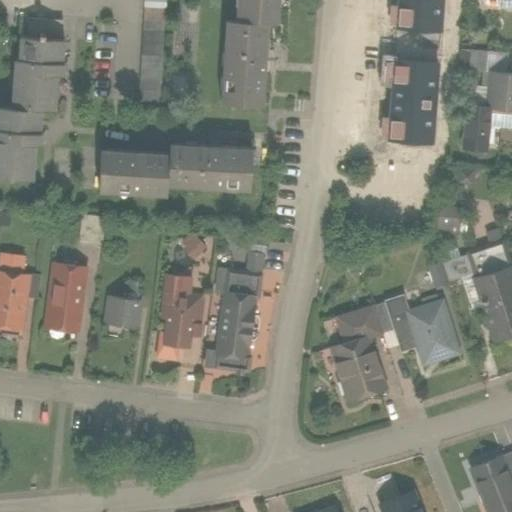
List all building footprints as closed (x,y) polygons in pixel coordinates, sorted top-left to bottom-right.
[(167,89),(168,0),(147,0),(146,88),(167,89)] [(215,101),(263,103),(267,24),(276,25),(277,0),(233,0),(233,20),(219,19),(215,101)] [(29,41),(16,41),(16,58),(8,58),(6,109),(37,110),(54,110),(55,75),(59,76),(60,40),(36,39),(36,35),(29,35),(29,41)] [(465,48),(465,67),(493,68),(493,48),(465,48)] [(511,74),(488,74),(487,108),(486,114),(511,114),(511,74)] [(485,149),(486,114),(487,108),(463,106),(462,148),(485,149)] [(6,109),(0,108),(0,177),(29,179),(31,144),(36,144),(37,110),(6,109)] [(167,187),(249,193),(252,154),(170,148),(169,157),(98,152),(95,190),(166,195),(167,187)] [(98,216),(98,227),(85,227),(85,240),(106,240),(107,216),(98,216)] [(455,221),(432,219),(430,245),(453,247),(455,221)] [(192,236),(179,249),(191,261),(204,248),(192,236)] [(456,263),(486,356),(511,347),(511,262),(507,246),(456,263)] [(0,331),(22,335),(28,301),(31,276),(22,274),(25,257),(0,253),(0,331)] [(256,256),(246,255),(242,276),(224,273),(224,270),(211,268),(208,293),(215,294),(216,290),(250,295),(256,256)] [(85,268),(49,264),(41,330),(77,334),(85,268)] [(454,271),(437,277),(443,296),(452,293),(451,287),(459,284),(454,271)] [(187,279),(162,277),(157,337),(152,337),(150,358),(170,359),(171,346),(185,347),(186,338),(197,339),(200,297),(186,296),(187,279)] [(422,282),(429,301),(443,296),(437,277),(422,282)] [(242,370),(250,295),(216,290),(215,294),(208,365),(242,370)] [(140,302),(103,297),(99,324),(136,328),(140,302)] [(400,313),(418,368),(459,355),(441,299),(400,313)] [(330,317),(338,342),(368,333),(370,341),(379,338),(369,305),(330,317)] [(370,341),(368,333),(338,342),(326,346),(343,404),(385,392),(370,341)] [(511,453),(500,459),(508,480),(511,478),(511,453)] [(499,456),(467,468),(483,511),(511,511),(511,491),(508,480),(500,459),(499,456)] [(418,511),(410,490),(379,503),(382,511),(418,511)]
